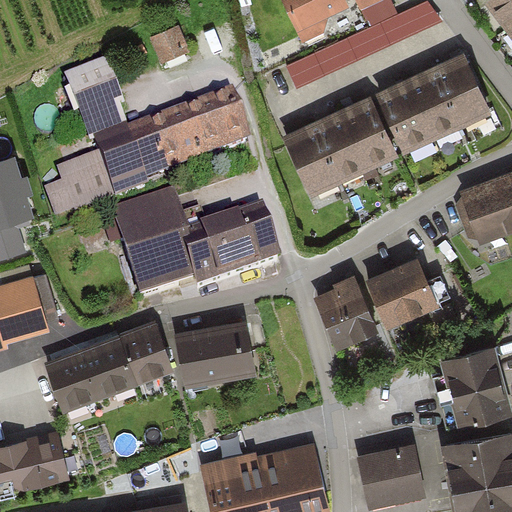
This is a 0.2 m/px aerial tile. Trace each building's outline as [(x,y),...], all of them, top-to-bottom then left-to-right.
[(346,0),(286,0),(304,41),(327,31),(321,18),(349,6),(346,0)] [(355,0),(359,8),(380,0),(355,0)] [(511,0),(490,0),(487,3),(511,36),(511,0)] [(182,26),(153,38),(162,60),(191,48),(182,26)] [(467,55),(381,91),(406,150),(492,113),(467,55)] [(111,66),(67,81),(88,144),(98,140),(103,156),(61,170),(66,183),(48,189),(57,216),(74,211),(80,209),(114,197),(115,201),(150,189),(149,184),(252,150),(234,96),(126,132),(121,115),(127,113),(111,66)] [(371,97),(286,136),(312,195),(398,157),(371,97)] [(0,158),(0,260),(27,253),(20,229),(36,224),(28,198),(34,196),(28,176),(21,176),(15,154),(0,158)] [(511,174),(467,190),(485,243),(511,233),(511,174)] [(178,193),(116,213),(143,299),(196,282),(198,290),(281,263),(264,212),(208,230),(202,212),(186,217),(178,193)] [(343,215),(322,225),(330,241),(350,231),(343,215)] [(114,219),(104,223),(112,246),(122,243),(114,219)] [(423,256),(368,276),(386,324),(440,304),(423,256)] [(0,351),(9,349),(7,343),(46,331),(42,317),(57,313),(46,276),(33,280),(31,275),(0,283),(0,351)] [(358,276),(317,293),(338,344),(379,327),(358,276)] [(252,323),(179,332),(186,386),(259,377),(252,323)] [(163,332),(49,368),(62,408),(176,372),(163,332)] [(511,407),(496,344),(443,358),(459,425),(511,411),(511,407)] [(511,511),(511,430),(445,443),(457,511),(511,511)] [(60,432),(0,447),(0,480),(13,477),(16,489),(71,475),(60,432)] [(257,450),(203,463),(214,511),(329,511),(313,442),(258,455),(257,450)] [(415,442),(360,453),(371,503),(425,492),(415,442)] [(187,511),(186,502),(130,511),(187,511)]
